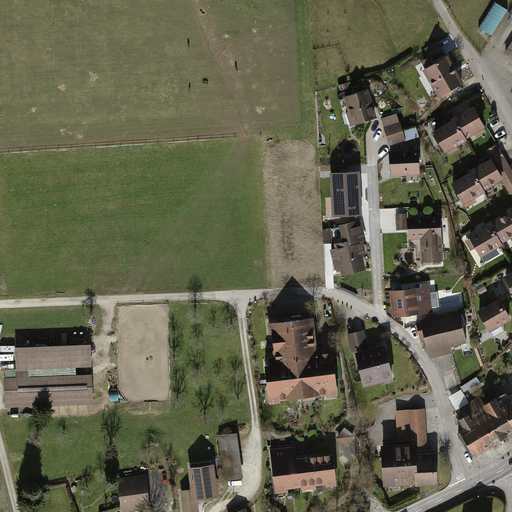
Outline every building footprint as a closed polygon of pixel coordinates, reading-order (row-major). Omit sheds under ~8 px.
[(494,4),(479,30),(493,37),(508,12),(494,4)] [(511,41),(502,56),(511,62),(511,41)] [(422,73),(437,100),(462,86),(438,43),(425,51),(429,60),(420,65),(424,72),(422,73)] [(343,100),(351,128),(375,121),(367,93),(364,94),(362,89),(353,92),(354,97),(343,100)] [(473,109),(453,120),(454,122),(465,140),(485,129),(473,109)] [(381,121),(388,147),(418,139),(415,130),(401,133),(396,116),(381,121)] [(454,122),(432,135),(444,155),(466,142),(465,140),(454,122)] [(339,144),(330,141),(327,150),(336,152),(339,144)] [(511,175),(496,148),(485,154),(490,162),(502,182),(511,199),(511,175)] [(389,153),(389,178),(417,177),(417,152),(389,153)] [(490,162),(470,173),(471,174),(482,193),(502,182),(490,162)] [(471,174),(449,187),(461,208),(483,195),(482,193),(471,174)] [(358,211),(343,214),(343,196),(327,196),(327,217),(334,217),(341,245),(333,247),(334,252),(330,253),(336,279),(365,272),(362,260),(366,259),(363,244),(366,243),(358,211)] [(511,224),(507,215),(489,226),(501,245),(511,238),(511,224)] [(421,266),(443,264),(440,219),(408,221),(408,217),(392,218),(393,229),(406,228),(407,243),(419,243),(421,266)] [(482,262),(504,250),(501,245),(489,226),(468,238),(482,262)] [(511,274),(503,279),(511,296),(511,274)] [(429,288),(389,292),(391,316),(431,312),(429,288)] [(510,321),(499,301),(476,315),(487,335),(510,321)] [(419,326),(416,327),(420,343),(424,342),(427,353),(468,342),(460,312),(419,323),(419,326)] [(351,357),(353,356),(367,352),(362,333),(346,337),(351,357)] [(89,347),(13,351),(14,380),(3,381),(5,410),(92,406),(90,377),(28,379),(28,372),(90,370),(89,347)] [(353,356),(362,389),(393,381),(384,348),(367,352),(353,356)] [(263,365),(269,407),(338,398),(332,356),(263,365)] [(460,390),(448,398),(457,411),(469,404),(460,390)] [(455,432),(471,460),(511,436),(511,408),(509,402),(499,408),(495,400),(481,408),(485,415),(471,423),(467,416),(457,422),(461,429),(455,432)] [(424,410),(395,412),(397,447),(414,446),(414,449),(426,448),(424,410)] [(344,430),(336,440),(346,449),(355,439),(344,430)] [(242,481),(237,438),(221,440),(226,483),(242,481)] [(275,496),(298,493),(294,460),(292,446),(270,449),(275,496)] [(414,487),(439,485),(437,452),(414,454),(414,449),(414,446),(397,447),(380,448),(382,488),(414,487)] [(315,491),(337,488),(332,455),(310,458),(315,491)] [(315,491),(310,458),(294,460),(298,493),(315,491)] [(213,462),(188,465),(191,487),(180,489),(183,511),(188,511),(199,510),(197,498),(218,495),(213,462)] [(145,477),(118,480),(121,510),(121,511),(140,511),(148,511),(145,477)]
